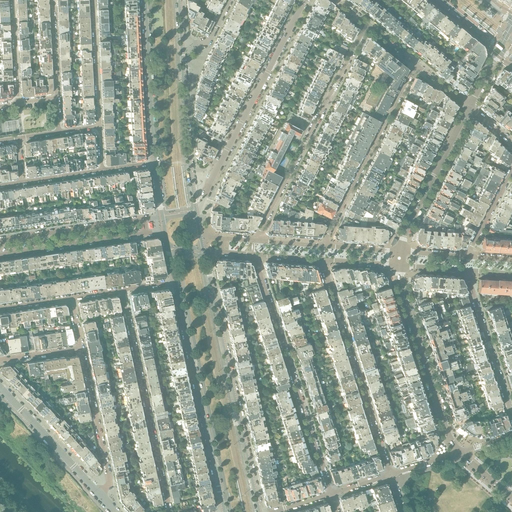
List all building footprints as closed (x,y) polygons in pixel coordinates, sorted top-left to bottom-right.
[(196,11),(199,6),(195,4),(196,0),(186,0),(187,12),(188,12),(187,12),(187,14),(188,15),(188,16),(188,17),(192,19),(196,11)] [(215,0),(214,2),(211,1),(207,9),(208,10),(209,10),(214,12),(217,14),(222,3),(216,0),(215,0)] [(237,0),(236,2),(248,8),(251,3),(252,4),(253,0),(237,0)] [(289,6),(278,0),(276,0),(274,5),(286,11),(287,10),(289,9),(290,7),(289,6)] [(315,5),(328,12),(328,11),(329,10),(330,10),(333,5),(326,0),(316,0),(314,3),(315,5)] [(359,7),(361,8),(367,0),(359,0),(355,5),(358,7),(359,7)] [(366,12),(374,2),(371,0),(367,0),(361,8),(361,9),(365,12),(366,12)] [(409,0),(406,4),(412,9),(419,0),(409,0)] [(417,13),(427,1),(425,0),(419,0),(412,9),(417,13)] [(417,13),(423,17),(432,6),(427,1),(417,13)] [(38,4),(38,10),(48,9),(48,2),(43,2),(43,3),(42,3),(42,4),(38,4)] [(228,18),(240,24),(242,20),(243,20),(246,14),(245,14),(248,9),(248,8),(236,2),(231,12),(228,18)] [(368,15),(371,17),(379,6),(377,4),(374,2),(366,12),(368,13),(368,15)] [(64,14),(67,13),(67,6),(67,5),(57,6),(57,12),(62,11),(62,13),(64,13),(64,14)] [(286,12),(286,11),(274,5),(271,11),(283,17),(284,15),(286,15),(287,13),(286,12)] [(326,14),(328,12),(315,5),(314,7),(312,7),(311,9),(312,10),(325,17),(324,16),(325,14),(326,14)] [(374,18),(376,20),(384,11),(384,10),(379,6),(371,17),(373,19),(374,18)] [(423,17),(428,22),(438,10),(432,6),(423,17)] [(49,17),(48,9),(38,10),(38,15),(42,15),(42,16),(43,16),(43,17),(49,17)] [(89,18),(89,12),(84,12),(84,11),(83,11),(83,10),(78,10),(78,18),(89,18)] [(102,18),(107,18),(107,12),(108,12),(107,10),(97,11),(98,16),(102,16),(102,18)] [(325,17),(312,10),(311,12),(309,13),(308,15),(309,16),(321,22),(323,19),(324,20),(325,17)] [(428,22),(433,26),(442,15),(441,14),(441,13),(438,10),(428,22)] [(199,13),(196,11),(192,19),(189,24),(190,25),(191,26),(193,26),(195,27),(200,16),(201,17),(202,13),(200,12),(199,13)] [(283,17),(271,11),(268,17),(280,23),(281,21),(283,21),(284,19),(283,17)] [(379,22),(381,24),(389,14),(386,12),(384,11),(376,20),(376,21),(378,23),(379,22)] [(336,29),(336,30),(343,16),(344,15),(343,13),(341,12),(340,13),(338,12),(331,25),(334,27),(334,26),(337,27),(336,29)] [(386,28),(394,18),(389,14),(381,24),(381,25),(383,27),(384,27),(386,28)] [(433,26),(439,31),(448,20),(446,18),(446,17),(444,15),(442,15),(433,26)] [(201,17),(200,16),(195,27),(194,29),(193,30),(197,32),(197,31),(200,32),(206,18),(204,17),(203,18),(201,17)] [(321,22),(309,16),(308,18),(306,18),(305,21),(306,22),(319,29),(319,28),(318,28),(320,25),(321,26),(322,23),(321,22)] [(340,34),(341,34),(348,21),(348,20),(346,19),(346,18),(343,16),(336,30),(339,31),(338,32),(341,33),(340,34)] [(280,23),(268,17),(266,20),(263,19),(262,21),(265,22),(265,23),(277,29),(278,27),(280,27),(281,24),(280,23)] [(206,18),(200,32),(199,33),(200,34),(202,34),(203,34),(205,35),(206,33),(212,22),(210,21),(207,20),(207,19),(206,18)] [(219,34),(220,35),(231,41),(233,39),(235,36),(238,31),(237,31),(239,28),(238,28),(240,25),(240,24),(228,18),(224,25),(222,29),(219,34)] [(389,31),(391,32),(399,22),(397,20),(396,21),(394,19),(394,18),(386,28),(386,29),(388,31),(389,31)] [(439,31),(444,35),(453,24),(452,23),(452,22),(448,19),(448,20),(439,31)] [(345,39),(352,25),(353,25),(351,24),(350,22),(348,21),(341,34),(343,35),(343,36),(345,38),(345,39)] [(49,28),(49,22),(38,23),(39,31),(43,30),(43,29),(44,29),(44,28),(49,28)] [(317,31),(319,29),(306,22),(305,24),(303,24),(302,26),(303,28),(315,34),(317,31)] [(393,35),(395,37),(404,27),(401,24),(399,22),(391,32),(393,33),(393,35)] [(89,31),(89,25),(85,25),(85,24),(83,24),(83,23),(79,23),(79,31),(89,31)] [(103,32),(108,31),(107,25),(108,25),(108,23),(98,23),(98,29),(102,29),(103,32)] [(278,30),(277,29),(265,23),(264,26),(263,25),(262,28),(262,29),(274,35),(275,33),(277,32),(278,30)] [(58,24),(59,33),(68,32),(68,28),(68,26),(65,26),(64,25),(63,25),(63,24),(58,24)] [(450,39),(458,28),(457,27),(457,26),(455,24),(453,24),(444,35),(450,39)] [(352,25),(345,39),(348,40),(348,41),(350,42),(357,29),(355,28),(355,27),(352,25)] [(399,39),(401,40),(409,30),(407,28),(406,29),(404,27),(395,37),(398,39),(399,39)] [(50,35),(49,28),(44,28),(44,29),(43,29),(43,30),(39,31),(39,36),(50,35)] [(315,34),(303,28),(302,30),(300,30),(299,33),(311,39),(312,40),(314,37),(315,37),(316,34),(315,34)] [(454,45),(456,43),(465,32),(459,28),(458,28),(450,39),(449,41),(447,42),(447,43),(449,44),(450,42),(454,45)] [(275,36),(274,35),(262,29),(261,32),(260,31),(258,34),(259,34),(271,41),(272,39),(273,38),(274,37),(275,36)] [(405,45),(413,35),(411,32),(409,30),(401,40),(403,41),(403,43),(405,45)] [(65,40),(68,39),(68,35),(74,35),(74,31),(71,31),(71,33),(68,33),(68,32),(59,33),(59,39),(63,39),(64,39),(65,39),(65,40)] [(461,47),(470,37),(468,35),(465,32),(456,43),(459,45),(458,46),(460,48),(461,47)] [(308,46),(311,39),(299,33),(294,42),(307,49),(307,48),(306,47),(307,45),(308,46)] [(271,41),(259,34),(258,37),(257,37),(255,40),(256,40),(268,46),(269,44),(271,44),(272,42),(271,41)] [(409,47),(411,48),(419,38),(420,36),(418,34),(416,37),(413,35),(405,45),(408,47),(409,47)] [(50,43),(50,35),(39,36),(39,42),(43,41),(43,42),(45,42),(45,43),(50,43)] [(217,41),(229,47),(231,44),(232,45),(233,44),(236,46),(237,44),(231,41),(220,35),(219,38),(217,38),(216,40),(217,41)] [(79,37),(80,45),(90,44),(90,39),(90,38),(85,38),(85,37),(84,37),(84,36),(79,37)] [(363,44),(360,50),(365,54),(366,53),(374,43),(373,41),(371,40),(369,38),(368,37),(366,38),(367,39),(365,41),(366,41),(365,42),(363,44)] [(461,47),(466,51),(475,40),(472,38),(471,38),(470,37),(461,47)] [(414,52),(416,52),(423,43),(420,40),(421,40),(419,38),(411,48),(412,49),(412,51),(414,52)] [(269,47),(268,46),(256,40),(255,43),(253,46),(265,52),(266,50),(267,50),(268,49),(269,47)] [(473,53),(480,45),(475,40),(466,51),(466,52),(459,61),(463,64),(464,65),(473,53)] [(229,48),(229,47),(217,41),(216,43),(215,44),(213,46),(214,47),(225,53),(228,47),(229,48)] [(103,50),(109,49),(108,44),(109,44),(109,42),(106,42),(99,42),(99,48),(103,48),(103,50)] [(307,49),(294,42),(293,45),(293,46),(292,48),(291,48),(304,55),(304,54),(305,55),(307,52),(306,51),(307,49)] [(423,43),(416,52),(418,54),(420,54),(421,55),(429,46),(430,45),(428,43),(427,44),(424,42),(423,43)] [(374,43),(366,53),(368,55),(368,56),(370,58),(371,57),(379,47),(377,46),(377,44),(375,43),(374,43)] [(64,51),(68,51),(68,49),(70,49),(69,47),(72,47),(75,47),(75,45),(59,46),(60,54),(63,54),(63,53),(64,53),(64,51)] [(473,53),(481,60),(483,56),(484,53),(483,53),(483,52),(482,49),(482,48),(481,45),(480,45),(473,53)] [(266,53),(265,52),(253,46),(252,49),(251,48),(249,51),(250,52),(262,58),(263,56),(265,56),(266,53)] [(432,48),(429,46),(421,55),(420,56),(424,59),(424,58),(426,59),(435,48),(433,47),(432,48)] [(225,53),(214,47),(213,49),(212,49),(210,52),(211,53),(222,59),(225,53)] [(379,47),(371,57),(373,59),(372,60),(375,62),(379,58),(380,56),(384,51),(383,50),(382,48),(380,47),(379,47)] [(303,57),(304,55),(291,48),(290,51),(290,52),(289,54),(301,61),(301,60),(302,61),(306,63),(308,61),(305,59),(304,60),(303,59),(304,58),(303,57)] [(431,63),(439,53),(436,51),(437,50),(435,48),(426,59),(428,60),(427,61),(430,64),(431,63)] [(51,54),(50,49),(40,49),(40,57),(45,57),(45,56),(46,56),(46,54),(51,54)] [(91,57),(91,51),(86,52),(86,50),(84,50),(84,49),(80,49),(80,58),(91,57)] [(19,50),(20,58),(24,58),(23,56),(25,56),(25,55),(29,55),(29,50),(19,50)] [(331,50),(328,55),(338,60),(340,61),(341,61),(342,58),(342,57),(342,56),(336,52),(334,51),(333,50),(331,50)] [(60,54),(60,59),(70,59),(70,57),(69,57),(69,53),(68,51),(64,51),(64,53),(63,53),(63,54),(60,54)] [(374,85),(365,103),(374,107),(375,106),(376,107),(375,110),(373,114),(381,118),(399,84),(403,75),(406,69),(384,51),(380,56),(382,57),(380,59),(379,58),(375,62),(374,64),(386,73),(387,74),(390,76),(386,84),(385,84),(384,84),(383,84),(383,85),(383,86),(384,87),(383,89),(374,85)] [(263,59),(262,58),(250,52),(249,55),(248,54),(246,57),(259,64),(260,62),(261,61),(262,60),(263,59)] [(435,68),(443,58),(444,57),(441,55),(442,54),(440,52),(439,53),(431,63),(433,64),(433,66),(435,68)] [(219,65),(222,59),(211,53),(210,55),(209,55),(207,57),(208,59),(219,65)] [(476,70),(481,60),(473,53),(464,65),(470,70),(474,73),(474,72),(475,70),(476,70)] [(51,62),(51,54),(46,54),(46,56),(45,56),(45,57),(40,57),(40,62),(51,62)] [(300,63),(301,61),(289,54),(288,54),(287,55),(287,56),(287,58),(286,60),(285,60),(298,66),(299,66),(304,69),(306,67),(302,65),(301,66),(300,65),(301,64),(300,63)] [(327,54),(324,60),(334,65),(335,66),(337,66),(338,63),(337,62),(338,60),(328,55),(327,54)] [(30,63),(29,55),(25,55),(25,56),(23,56),(24,58),(20,58),(20,63),(30,63)] [(260,65),(259,64),(246,57),(245,57),(242,63),(241,62),(241,61),(239,60),(237,62),(242,64),(241,65),(256,72),(256,71),(257,68),(259,67),(260,65)] [(438,74),(446,64),(449,61),(446,59),(446,60),(443,58),(435,68),(438,71),(437,72),(437,74),(438,74)] [(60,59),(60,67),(64,67),(64,65),(66,65),(65,64),(69,64),(69,62),(70,62),(70,59),(60,59)] [(216,70),(219,65),(208,59),(207,61),(206,61),(205,63),(205,65),(216,70)] [(334,65),(324,60),(323,59),(320,65),(331,71),(332,70),(334,68),(333,67),(334,65)] [(367,65),(365,64),(363,62),(360,61),(359,60),(356,59),(353,64),(364,70),(367,65)] [(298,66),(285,60),(284,62),(284,64),(283,66),(295,72),(296,72),(298,69),(297,69),(298,66)] [(92,70),(91,65),(87,65),(86,63),(85,63),(85,62),(81,63),(81,71),(92,70)] [(30,68),(30,63),(20,63),(20,71),(24,71),(24,70),(25,70),(25,68),(30,68)] [(438,74),(443,78),(447,73),(451,68),(454,64),(453,63),(450,67),(446,64),(438,74)] [(470,78),(474,73),(470,70),(464,65),(463,64),(461,63),(460,65),(459,65),(455,70),(454,71),(456,73),(457,72),(458,72),(457,73),(463,78),(465,75),(470,78)] [(60,67),(60,72),(76,71),(76,69),(73,69),(73,70),(69,70),(69,65),(69,64),(65,64),(66,65),(64,65),(64,67),(60,67)] [(361,76),(364,70),(353,64),(350,70),(351,71),(361,76)] [(204,68),(203,70),(215,76),(217,71),(216,70),(205,65),(204,67),(204,68)] [(256,72),(241,65),(238,70),(234,68),(233,69),(238,72),(237,72),(252,79),(254,75),(255,75),(256,73),(256,72)] [(331,71),(320,65),(317,70),(328,76),(330,76),(331,74),(330,72),(331,71)] [(294,74),(295,72),(283,66),(282,66),(281,68),(281,70),(280,72),(292,78),(293,78),(295,75),(294,74)] [(30,76),(30,68),(25,68),(25,70),(24,70),(24,71),(20,71),(21,77),(29,76),(30,76)] [(215,76),(203,70),(202,71),(201,73),(201,74),(200,76),(212,82),(215,76)] [(328,78),(328,76),(317,70),(314,76),(326,82),(327,81),(328,79),(328,78)] [(500,84),(509,73),(508,71),(507,72),(504,70),(503,70),(497,77),(496,79),(495,81),(494,83),(496,85),(498,82),(500,84)] [(66,77),(70,77),(70,74),(71,74),(71,72),(76,72),(76,71),(60,72),(61,79),(65,79),(65,78),(66,78),(66,77)] [(363,76),(361,76),(351,71),(350,72),(348,73),(347,75),(348,76),(349,77),(360,82),(363,76)] [(500,84),(504,88),(511,78),(511,71),(510,72),(509,73),(500,84)] [(252,80),(252,79),(237,72),(236,75),(234,78),(233,77),(232,78),(233,79),(233,80),(235,81),(248,87),(249,83),(251,83),(252,80)] [(292,78),(280,72),(279,72),(278,73),(278,74),(278,75),(277,77),(290,84),(292,81),(291,81),(292,78)] [(455,79),(465,88),(468,84),(467,84),(468,83),(469,81),(471,79),(470,78),(465,75),(463,78),(457,73),(456,75),(456,76),(454,79),(455,79)] [(42,86),(42,75),(41,75),(39,75),(38,75),(40,95),(46,94),(45,85),(42,86)] [(212,82),(200,76),(199,78),(199,80),(198,82),(210,88),(213,82),(212,82)] [(326,82),(314,76),(311,81),(323,87),(324,87),(325,85),(325,83),(326,82)] [(275,81),(274,83),(286,89),(287,90),(289,87),(287,87),(289,84),(290,84),(277,77),(276,78),(275,80),(275,81)] [(346,82),(357,87),(358,88),(361,82),(360,82),(349,77),(348,78),(346,79),(345,81),(346,82)] [(411,97),(412,98),(421,82),(421,81),(419,80),(419,79),(417,78),(415,78),(409,90),(412,91),(411,93),(412,94),(411,97)] [(464,89),(465,88),(455,79),(453,81),(450,85),(461,94),(464,93),(464,92),(465,89),(464,89)] [(248,88),(248,87),(235,81),(234,83),(232,82),(231,85),(232,86),(244,92),(246,90),(247,90),(248,88)] [(322,89),(323,87),(311,81),(309,87),(320,93),(321,92),(322,90),(322,89)] [(4,91),(5,100),(11,100),(13,97),(12,85),(12,82),(7,83),(7,85),(8,91),(4,91)] [(197,88),(208,93),(211,88),(210,87),(210,88),(198,82),(197,85),(197,86),(196,88),(197,88)] [(356,90),(357,87),(346,82),(344,85),(345,86),(346,87),(345,88),(355,94),(357,91),(356,90)] [(421,96),(427,84),(424,82),(422,83),(421,82),(412,98),(414,99),(415,96),(416,96),(418,94),(421,96)] [(272,87),(271,89),(283,95),(284,96),(288,98),(289,96),(287,95),(286,95),(285,95),(285,93),(284,93),(286,89),(274,83),(273,84),(272,86),(272,87)] [(429,85),(427,84),(421,96),(420,96),(423,97),(422,99),(423,100),(422,104),(423,104),(421,108),(432,88),(430,87),(429,85)] [(244,92),(232,86),(231,89),(229,88),(228,91),(230,92),(242,98),(243,96),(244,95),(245,94),(244,92)] [(319,94),(320,93),(309,87),(307,86),(305,89),(307,90),(306,92),(317,98),(318,98),(319,96),(319,94)] [(496,98),(502,103),(503,101),(502,100),(504,97),(505,98),(506,97),(501,92),(500,94),(495,90),(492,87),(490,91),(490,92),(488,93),(489,94),(487,96),(493,102),(496,98)] [(210,94),(208,93),(197,88),(196,91),(196,92),(195,94),(196,95),(207,100),(210,94)] [(341,93),(351,98),(355,100),(356,97),(354,96),(355,94),(345,88),(344,90),(343,90),(341,93)] [(433,89),(432,88),(421,108),(423,109),(423,107),(424,105),(426,101),(426,102),(428,103),(429,101),(431,102),(432,103),(433,100),(438,90),(437,90),(435,89),(435,88),(433,89)] [(93,97),(93,91),(88,91),(88,90),(86,90),(86,89),(82,90),(82,98),(93,97)] [(269,93),(268,95),(280,101),(281,102),(282,99),(281,98),(283,95),(271,89),(270,90),(269,91),(269,92),(269,93)] [(454,109),(455,110),(456,109),(456,107),(456,105),(438,90),(433,100),(437,102),(454,111),(454,109)] [(242,99),(242,98),(230,92),(228,95),(226,94),(225,97),(226,97),(239,104),(240,102),(241,101),(242,99)] [(317,98),(306,92),(303,98),(314,104),(316,103),(317,101),(316,100),(317,98)] [(350,101),(351,98),(341,93),(340,96),(340,97),(339,99),(351,105),(353,103),(350,101)] [(195,101),(206,106),(207,104),(206,104),(208,100),(207,100),(196,95),(195,97),(195,99),(194,101),(195,101)] [(266,99),(265,101),(278,107),(279,105),(278,104),(280,101),(268,95),(267,95),(265,98),(266,99)] [(484,103),(495,111),(499,114),(500,112),(502,112),(503,111),(503,110),(503,109),(502,108),(501,107),(500,107),(499,106),(502,103),(496,98),(493,102),(487,96),(484,103)] [(239,105),(239,104),(226,97),(225,100),(223,99),(222,102),(223,103),(236,109),(237,107),(238,107),(239,105)] [(314,105),(314,104),(303,98),(300,103),(301,104),(313,110),(315,107),(314,106),(314,105)] [(351,105),(339,99),(338,101),(337,101),(335,104),(347,110),(348,107),(349,108),(351,105)] [(402,106),(413,111),(415,106),(417,107),(416,109),(422,112),(423,109),(421,108),(420,107),(410,102),(404,99),(401,105),(402,106)] [(102,102),(102,107),(106,107),(107,110),(112,109),(111,104),(113,104),(112,102),(118,102),(118,101),(102,102)] [(194,108),(203,112),(206,107),(206,106),(195,101),(194,103),(195,104),(193,106),(194,108)] [(278,107),(265,101),(264,102),(263,102),(263,104),(263,105),(262,106),(275,113),(276,110),(275,110),(277,107),(278,108),(278,107)] [(431,102),(429,105),(431,106),(435,108),(435,109),(440,111),(451,116),(452,114),(453,115),(454,112),(454,111),(437,102),(434,103),(433,103),(432,103),(431,102)] [(94,110),(93,104),(89,105),(88,104),(87,104),(87,103),(83,103),(83,111),(94,110)] [(236,109),(223,103),(222,106),(220,105),(219,108),(220,109),(233,115),(234,113),(235,113),(236,111),(236,109)] [(493,113),(495,111),(484,103),(483,105),(481,107),(482,110),(494,120),(497,116),(493,113)] [(312,113),(313,110),(301,104),(298,109),(300,109),(310,115),(310,113),(312,113)] [(345,113),(347,110),(335,104),(334,107),(334,108),(333,110),(345,116),(346,113),(345,113)] [(275,113),(262,106),(261,109),(260,109),(258,111),(259,112),(271,119),(273,116),(274,117),(276,114),(275,113)] [(419,114),(413,111),(402,106),(401,108),(400,108),(398,111),(412,118),(413,116),(417,118),(417,117),(419,114)] [(431,106),(429,109),(431,110),(430,113),(449,123),(449,121),(452,117),(451,116),(440,111),(435,109),(435,108),(431,106)] [(203,112),(194,108),(193,110),(195,111),(193,115),(194,117),(198,119),(198,120),(200,121),(201,121),(205,113),(203,112)] [(233,117),(233,115),(220,109),(219,112),(217,111),(216,114),(217,114),(216,115),(230,121),(231,119),(232,118),(233,117)] [(311,116),(310,115),(300,109),(297,115),(308,121),(309,119),(311,119),(312,117),(311,116)] [(343,119),(345,116),(333,110),(332,112),(331,112),(330,115),(341,121),(342,118),(343,119)] [(494,120),(502,126),(511,115),(511,114),(506,110),(501,116),(499,114),(497,116),(494,120)] [(418,121),(412,118),(398,111),(394,120),(399,122),(405,125),(407,122),(408,120),(410,122),(410,123),(415,126),(417,122),(418,121)] [(277,122),(271,119),(259,112),(258,115),(257,115),(255,117),(256,118),(268,125),(270,122),(271,123),(272,121),(273,121),(273,122),(276,124),(277,122)] [(428,112),(424,118),(426,119),(432,122),(434,123),(445,129),(449,123),(430,113),(428,112)] [(103,115),(103,120),(107,120),(107,123),(112,123),(112,117),(113,117),(113,114),(103,115)] [(230,122),(230,121),(216,115),(213,121),(226,128),(228,125),(229,124),(230,122)] [(341,121),(330,115),(328,118),(329,119),(328,121),(330,122),(339,127),(341,124),(340,124),(341,121)] [(364,117),(363,120),(367,122),(369,123),(368,126),(375,130),(379,122),(375,119),(367,115),(365,118),(364,117)] [(511,116),(511,115),(502,126),(504,128),(505,128),(507,130),(508,128),(511,123),(511,116)] [(65,128),(81,125),(81,121),(80,117),(78,117),(77,118),(75,118),(63,119),(63,126),(65,128)] [(94,122),(94,117),(85,118),(85,121),(81,121),(81,125),(92,124),(94,122)] [(268,125),(256,118),(255,120),(254,121),(252,123),(253,124),(266,131),(265,130),(267,128),(268,128),(269,126),(270,127),(270,128),(273,130),(274,128),(268,125)] [(423,124),(423,125),(431,129),(442,135),(445,129),(434,123),(432,122),(426,119),(425,121),(423,124)] [(104,129),(114,128),(114,126),(113,126),(112,123),(107,123),(107,120),(103,120),(104,129)] [(372,135),(375,130),(368,126),(369,123),(367,122),(363,120),(361,122),(360,125),(361,126),(360,129),(372,135)] [(401,138),(405,140),(410,143),(411,141),(411,140),(412,138),(408,136),(410,133),(411,134),(413,129),(405,125),(399,122),(394,120),(388,131),(402,138),(401,138)] [(226,130),(226,128),(213,121),(209,129),(210,129),(222,135),(224,132),(225,132),(226,130)] [(338,130),(339,127),(330,122),(328,121),(327,123),(326,123),(324,126),(335,132),(337,129),(338,130)] [(482,135),(480,141),(482,141),(482,142),(483,142),(485,143),(489,145),(494,137),(495,136),(476,121),(474,122),(470,128),(482,135)] [(264,179),(276,185),(281,177),(278,175),(280,171),(273,168),(275,165),(288,140),(290,136),(291,134),(292,134),(297,137),(300,130),(286,123),(281,133),(280,132),(277,138),(278,139),(274,146),(271,144),(270,147),(273,149),(271,151),(270,151),(267,156),(268,157),(267,160),(266,160),(264,163),(261,161),(254,174),(264,179)] [(265,134),(266,131),(253,124),(252,126),(251,126),(249,129),(250,130),(263,137),(262,136),(264,133),(265,134)] [(420,130),(419,131),(426,134),(427,135),(439,140),(442,135),(431,129),(423,125),(422,127),(420,130)] [(335,132),(324,126),(322,129),(323,130),(322,132),(334,138),(335,135),(334,134),(335,132)] [(467,134),(480,141),(482,135),(470,128),(467,134)] [(222,135),(210,129),(208,132),(207,131),(205,134),(219,141),(220,139),(222,139),(223,137),(222,135)] [(368,144),(372,135),(360,129),(358,132),(357,131),(356,134),(362,137),(361,140),(368,144)] [(262,139),(263,137),(250,130),(249,132),(248,132),(246,134),(247,136),(260,142),(259,142),(261,139),(262,139)] [(402,138),(388,131),(385,137),(398,144),(401,138),(402,138)] [(437,145),(439,140),(427,135),(426,136),(425,135),(426,134),(419,131),(417,136),(437,145)] [(332,141),(334,138),(322,132),(321,134),(320,134),(318,137),(330,143),(331,140),(332,141)] [(90,142),(95,142),(95,134),(93,133),(79,135),(80,137),(82,137),(82,136),(85,136),(85,140),(89,139),(90,142)] [(365,149),(368,144),(361,140),(362,137),(356,134),(353,139),(354,140),(353,143),(365,149)] [(467,134),(465,140),(476,146),(487,151),(487,150),(489,145),(485,143),(483,142),(482,142),(482,141),(480,141),(467,134)] [(79,135),(74,136),(74,141),(72,142),(73,147),(77,147),(77,146),(81,145),(81,143),(82,143),(82,140),(80,141),(80,137),(79,135)] [(108,144),(113,144),(113,141),(113,140),(113,138),(114,138),(114,135),(104,136),(104,142),(107,141),(108,144)] [(196,151),(198,153),(205,139),(202,137),(200,140),(196,137),(197,136),(194,135),(194,141),(196,142),(195,144),(195,149),(196,149),(195,150),(196,151)] [(70,148),(73,147),(72,142),(74,141),(74,136),(66,137),(67,146),(67,147),(70,147),(70,148)] [(260,142),(247,136),(246,138),(245,138),(243,140),(244,141),(257,148),(256,147),(258,145),(259,145),(260,142)] [(437,145),(417,136),(414,142),(434,152),(437,145)] [(330,143),(318,137),(317,140),(317,141),(316,143),(329,149),(330,146),(329,145),(330,143)] [(393,152),(398,144),(385,137),(382,143),(384,144),(389,146),(387,148),(393,152)] [(497,138),(494,137),(489,145),(487,150),(492,153),(493,154),(497,144),(499,142),(497,141),(498,139),(497,138)] [(95,147),(95,142),(90,142),(89,139),(85,140),(84,140),(85,149),(95,147)] [(202,161),(210,146),(207,145),(206,146),(203,144),(206,139),(205,139),(198,153),(196,158),(197,159),(198,160),(200,159),(202,161)] [(474,149),(476,146),(465,140),(462,145),(484,156),(486,153),(483,152),(482,153),(474,149)] [(105,150),(109,149),(114,149),(115,149),(115,147),(114,147),(113,144),(108,144),(107,141),(104,142),(105,150)] [(254,154),(257,148),(244,141),(243,143),(242,144),(240,146),(241,147),(254,154)] [(428,162),(434,152),(414,142),(411,141),(410,143),(407,149),(405,151),(428,162)] [(329,149),(316,143),(315,143),(314,145),(315,146),(314,148),(325,154),(326,154),(329,149)] [(361,157),(365,149),(353,143),(351,146),(350,145),(348,148),(347,147),(347,146),(344,145),(343,147),(345,148),(347,148),(348,148),(355,152),(354,154),(361,157)] [(390,158),(393,152),(387,148),(389,146),(384,144),(382,143),(378,151),(390,158)] [(497,159),(503,148),(503,147),(502,146),(501,145),(499,145),(497,144),(493,154),(492,153),(491,156),(497,158),(497,159)] [(479,166),(482,161),(484,156),(462,145),(461,146),(462,146),(461,149),(460,151),(470,157),(471,155),(473,156),(472,158),(474,159),(471,165),(478,169),(479,167),(479,166)] [(210,146),(202,161),(203,162),(205,163),(206,163),(209,164),(216,149),(213,148),(212,150),(209,149),(210,146)] [(254,154),(241,147),(240,149),(239,150),(237,152),(238,153),(250,159),(251,159),(252,156),(253,157),(254,154)] [(324,156),(325,154),(314,148),(312,148),(311,150),(312,151),(311,153),(322,159),(323,160),(325,157),(324,156)] [(358,163),(361,157),(354,154),(355,152),(348,148),(345,153),(347,154),(346,157),(358,163)] [(501,163),(507,152),(508,151),(506,150),(505,149),(503,148),(497,159),(497,158),(496,160),(501,163)] [(389,160),(390,158),(378,151),(375,156),(382,159),(380,162),(387,165),(390,161),(389,160)] [(428,162),(405,151),(396,170),(399,171),(406,175),(418,181),(421,175),(428,162)] [(469,159),(471,155),(470,157),(460,151),(459,152),(456,157),(468,164),(471,165),(474,159),(472,158),(471,160),(469,159)] [(509,153),(507,152),(501,164),(507,167),(511,156),(511,153),(510,153),(509,153)] [(96,162),(96,153),(85,154),(86,160),(90,159),(91,162),(96,162)] [(117,154),(117,165),(125,163),(125,155),(125,153),(122,153),(122,154),(119,155),(119,154),(117,154)] [(146,158),(146,153),(133,154),(133,156),(131,157),(130,157),(131,163),(145,160),(146,158)] [(235,159),(248,165),(249,162),(250,163),(252,160),(251,159),(250,159),(238,153),(237,155),(236,155),(234,157),(235,159)] [(321,161),(322,159),(311,153),(310,154),(309,156),(309,157),(308,159),(320,164),(321,165),(322,162),(321,161)] [(110,166),(117,165),(117,154),(114,155),(114,156),(111,156),(111,155),(109,155),(110,166)] [(385,169),(387,165),(380,162),(382,159),(375,156),(370,165),(383,171),(384,168),(385,169)] [(355,168),(358,163),(346,157),(344,162),(342,161),(340,164),(342,165),(342,166),(348,169),(348,167),(349,167),(350,166),(355,168)] [(467,166),(468,164),(456,157),(453,163),(464,168),(465,167),(467,168),(466,170),(473,173),(475,174),(478,169),(471,165),(469,167),(467,166)] [(69,172),(77,171),(76,165),(73,165),(72,159),(67,160),(69,172)] [(77,171),(82,170),(81,161),(80,159),(75,160),(75,159),(72,159),(73,165),(76,165),(77,171)] [(96,166),(96,162),(91,162),(90,159),(86,160),(85,160),(85,161),(81,161),(82,170),(95,168),(96,166)] [(249,166),(248,165),(235,159),(234,161),(233,161),(231,163),(232,165),(246,172),(246,171),(245,170),(246,168),(247,168),(249,166)] [(317,171),(320,164),(308,159),(307,159),(306,161),(306,162),(305,164),(316,170),(317,171)] [(479,166),(501,178),(504,172),(498,169),(491,166),(482,161),(479,166)] [(11,170),(7,171),(9,181),(15,180),(17,178),(16,162),(14,162),(11,163),(10,163),(11,170)] [(463,170),(464,168),(453,163),(450,168),(462,175),(465,176),(466,173),(472,176),(473,173),(466,170),(465,171),(463,170)] [(316,170),(305,164),(304,164),(303,166),(303,168),(303,169),(314,175),(317,171),(316,170)] [(36,177),(34,165),(25,166),(26,176),(28,178),(31,177),(36,177)] [(246,172),(232,165),(231,166),(230,167),(228,169),(229,170),(243,177),(242,176),(243,173),(245,174),(246,172)] [(370,165),(368,170),(374,174),(373,177),(380,180),(383,175),(381,174),(383,171),(370,165)] [(351,177),(355,168),(350,166),(349,167),(348,167),(348,169),(342,166),(339,171),(351,177)] [(493,194),(501,178),(479,166),(479,167),(478,169),(475,174),(472,180),(470,183),(478,187),(482,189),(493,194)] [(9,181),(7,171),(7,170),(5,171),(5,169),(2,170),(1,169),(0,168),(0,175),(1,182),(9,181)] [(450,168),(447,174),(469,185),(470,183),(472,180),(467,177),(465,176),(462,175),(450,168)] [(314,175),(303,169),(301,170),(300,172),(301,173),(300,175),(311,181),(314,175)] [(242,180),(243,177),(229,170),(228,172),(227,172),(225,176),(239,183),(239,182),(240,179),(242,180)] [(378,183),(380,180),(373,177),(374,174),(368,170),(363,179),(376,185),(377,182),(378,183)] [(348,182),(351,177),(339,171),(335,179),(340,182),(341,181),(342,182),(343,180),(348,182)] [(415,187),(418,181),(406,175),(399,171),(397,175),(405,179),(404,181),(415,187)] [(124,193),(123,189),(121,173),(115,174),(116,183),(120,182),(121,189),(122,193),(124,193)] [(469,185),(447,174),(444,180),(466,191),(469,185)] [(112,190),(110,175),(104,176),(105,185),(108,184),(109,191),(112,190)] [(141,182),(149,181),(149,180),(148,175),(134,177),(133,177),(134,183),(135,183),(135,186),(141,185),(141,182)] [(311,181),(300,175),(299,175),(297,177),(298,178),(297,180),(308,186),(309,186),(310,183),(309,183),(311,180),(311,181)] [(239,183),(225,176),(222,182),(234,188),(236,185),(238,186),(239,183)] [(100,192),(98,177),(92,177),(93,186),(96,186),(97,192),(100,192)] [(88,195),(86,178),(80,179),(81,189),(84,188),(85,196),(88,195)] [(276,185),(264,179),(263,182),(262,182),(259,187),(265,189),(266,188),(267,189),(268,188),(274,190),(276,185)] [(344,190),(348,182),(343,180),(342,182),(341,181),(340,182),(335,179),(332,184),(344,190)] [(374,188),(376,185),(363,179),(360,184),(367,188),(366,190),(373,194),(375,188),(374,188)] [(77,197),(74,180),(68,181),(70,190),(72,190),(73,197),(77,197)] [(308,186),(297,180),(296,180),(295,183),(295,184),(294,186),(304,191),(306,192),(307,189),(307,188),(308,186)] [(412,193),(415,187),(404,181),(403,184),(394,180),(392,184),(401,187),(412,193)] [(466,191),(444,180),(441,186),(455,193),(463,197),(464,194),(463,194),(465,191),(463,190),(466,191)] [(150,190),(149,181),(141,182),(141,185),(135,186),(136,192),(150,190)] [(63,202),(65,201),(62,182),(56,183),(58,192),(60,191),(61,199),(63,199),(63,202)] [(233,191),(234,188),(222,182),(220,185),(221,186),(220,189),(233,195),(234,196),(235,197),(238,199),(239,197),(236,196),(237,194),(235,193),(233,191)] [(54,203),(51,184),(45,184),(46,194),(49,194),(50,201),(51,201),(51,204),(54,203)] [(344,190),(332,184),(331,184),(329,187),(328,186),(326,191),(333,195),(334,193),(341,196),(344,190)] [(371,197),(373,194),(366,190),(367,188),(360,184),(356,192),(369,198),(370,196),(371,197)] [(409,199),(412,193),(401,187),(392,184),(389,189),(409,199)] [(42,205),(39,185),(34,186),(35,196),(38,195),(39,203),(39,205),(42,205)] [(304,191),(294,186),(293,185),(292,185),(290,187),(291,189),(290,190),(299,195),(301,196),(303,194),(302,193),(304,191)] [(461,201),(463,197),(455,193),(441,186),(437,192),(450,198),(458,202),(459,200),(461,201)] [(29,210),(30,210),(30,207),(31,206),(31,204),(28,187),(22,188),(24,197),(26,197),(28,207),(29,210)] [(269,199),(274,190),(268,188),(267,189),(266,188),(265,189),(259,187),(258,190),(257,193),(269,199)] [(490,199),(493,194),(482,189),(478,187),(476,192),(477,193),(480,194),(490,199)] [(17,209),(20,208),(17,189),(11,189),(13,199),(15,199),(16,206),(17,206),(17,209)] [(231,198),(233,195),(220,189),(219,189),(217,191),(218,193),(217,195),(232,203),(233,199),(231,198)] [(406,205),(409,199),(389,189),(386,195),(406,205)] [(8,210),(6,190),(0,191),(1,201),(4,200),(5,210),(8,210)] [(152,200),(150,190),(136,192),(137,198),(143,198),(144,201),(152,200)] [(298,198),(299,195),(290,190),(289,190),(287,190),(286,192),(287,193),(286,195),(296,200),(297,201),(299,198),(298,198)] [(336,204),(341,196),(334,193),(333,195),(326,191),(324,194),(325,195),(324,198),(336,204)] [(376,208),(377,206),(378,204),(373,201),(373,200),(369,198),(356,192),(353,198),(375,210),(376,208)] [(457,205),(458,202),(450,198),(437,192),(434,198),(447,204),(448,205),(457,209),(458,206),(457,205)] [(269,199),(257,193),(255,196),(255,195),(252,200),(258,203),(259,202),(260,203),(261,201),(267,204),(269,199)] [(487,204),(490,199),(480,194),(477,193),(475,198),(475,199),(487,204)] [(133,214),(133,210),(132,204),(131,197),(131,195),(127,195),(128,203),(125,203),(127,216),(130,215),(131,214),(133,214)] [(228,209),(232,203),(217,195),(216,196),(215,198),(215,199),(214,201),(221,205),(228,209)] [(294,205),(296,200),(286,195),(285,195),(281,202),(289,206),(290,206),(292,204),(294,205)] [(406,205),(386,195),(383,201),(389,204),(403,211),(406,205)] [(124,216),(127,216),(125,203),(125,200),(122,201),(121,196),(118,197),(118,203),(119,205),(120,216),(123,215),(124,216)] [(333,210),(336,204),(324,198),(322,197),(321,199),(322,200),(320,203),(333,210)] [(487,204),(475,199),(474,201),(473,201),(473,200),(468,197),(466,201),(484,210),(487,204)] [(511,199),(506,197),(505,197),(504,199),(504,200),(503,202),(511,207),(511,199)] [(86,220),(88,220),(86,209),(87,209),(85,198),(84,199),(85,206),(80,206),(80,207),(82,220),(82,221),(83,222),(85,222),(86,221),(86,220)] [(107,217),(106,207),(106,205),(105,198),(101,199),(102,206),(99,207),(101,219),(104,219),(105,218),(107,217)] [(111,218),(114,218),(112,205),(109,205),(108,198),(105,199),(105,198),(106,205),(106,207),(107,217),(110,217),(111,218)] [(152,206),(152,200),(144,201),(143,198),(137,198),(139,207),(152,206)] [(372,215),(374,211),(375,210),(353,198),(350,204),(372,215)] [(457,209),(448,205),(447,204),(434,198),(431,204),(444,210),(445,208),(455,213),(457,209)] [(98,220),(101,219),(99,207),(97,207),(96,200),(92,201),(93,207),(95,206),(95,208),(93,209),(95,219),(97,219),(98,220)] [(262,213),(267,204),(261,201),(260,203),(259,202),(258,203),(252,200),(250,203),(251,204),(250,206),(257,210),(262,213)] [(403,211),(389,204),(380,200),(378,204),(377,206),(387,211),(400,217),(403,211)] [(95,219),(93,209),(93,207),(92,201),(88,201),(89,208),(87,209),(86,209),(88,220),(88,221),(91,221),(92,220),(95,219)] [(219,230),(220,216),(220,214),(216,214),(216,211),(213,211),(213,208),(221,208),(221,205),(214,201),(213,203),(212,207),(211,211),(211,213),(210,217),(210,222),(210,223),(211,223),(211,224),(212,227),(214,227),(214,229),(219,230)] [(482,215),(484,210),(466,201),(465,204),(469,206),(470,206),(471,207),(473,208),(472,210),(482,215)] [(282,213),(287,214),(288,212),(289,210),(287,209),(289,206),(281,202),(278,208),(283,210),(282,213)] [(329,218),(333,210),(320,203),(318,202),(316,205),(317,205),(315,211),(314,210),(313,211),(319,214),(320,214),(324,216),(325,215),(329,218)] [(511,214),(511,213),(511,207),(503,202),(502,203),(501,205),(501,206),(500,208),(511,214)] [(361,216),(367,217),(371,217),(372,215),(350,204),(347,209),(355,213),(361,216)] [(442,213),(444,210),(431,204),(428,209),(441,216),(442,216),(451,221),(452,218),(442,213)] [(152,206),(139,207),(139,210),(138,210),(138,214),(151,212),(153,210),(152,206)] [(397,223),(400,217),(387,211),(377,206),(376,208),(375,210),(374,211),(382,215),(397,223)] [(482,215),(472,210),(471,212),(469,211),(467,212),(467,211),(462,208),(461,211),(479,220),(482,215)] [(511,214),(500,208),(499,208),(498,210),(498,212),(497,214),(509,220),(511,214)] [(51,222),(49,210),(49,209),(47,210),(47,209),(43,209),(43,210),(45,223),(45,224),(46,224),(48,224),(49,223),(51,222)] [(311,238),(312,224),(312,223),(313,212),(306,209),(304,213),(300,211),(299,213),(298,237),(298,238),(301,238),(302,237),(304,237),(305,238),(308,239),(309,238),(311,238)] [(355,213),(347,209),(344,215),(351,218),(353,214),(354,214),(355,213)] [(451,221),(442,216),(441,216),(428,209),(425,215),(429,217),(440,223),(447,227),(451,221)] [(43,224),(45,223),(43,210),(41,211),(41,212),(37,212),(39,224),(39,225),(40,225),(42,225),(43,224)] [(298,237),(299,213),(295,213),(295,211),(291,211),(291,210),(290,210),(290,212),(288,212),(287,214),(286,218),(285,221),(284,236),(286,236),(287,237),(294,238),(295,237),(298,237)] [(227,233),(228,233),(229,214),(229,211),(228,211),(227,217),(220,216),(219,230),(219,231),(220,232),(222,232),(223,231),(224,231),(225,232),(226,232),(227,232),(227,233)] [(373,218),(380,222),(393,229),(397,223),(382,215),(374,211),(372,215),(371,217),(372,218),(373,218)] [(479,220),(461,211),(459,214),(464,217),(465,216),(465,218),(467,219),(466,221),(472,224),(475,225),(476,226),(479,220)] [(13,229),(14,228),(13,216),(9,217),(8,215),(7,215),(7,212),(6,212),(6,217),(7,217),(8,229),(10,229),(12,229),(13,229)] [(242,234),(245,234),(246,214),(245,213),(244,216),(245,216),(245,218),(237,218),(236,232),(237,233),(240,233),(241,232),(242,233),(242,234)] [(236,232),(237,218),(237,214),(229,214),(228,233),(232,233),(232,232),(236,232)] [(253,231),(260,217),(258,216),(256,215),(247,215),(246,214),(245,234),(249,234),(250,233),(250,231),(253,231)] [(277,235),(278,220),(279,220),(280,214),(275,214),(273,218),(265,233),(266,235),(269,236),(270,235),(273,235),(274,236),(276,236),(277,235)] [(506,225),(509,220),(497,214),(496,214),(495,216),(495,217),(494,219),(506,225)] [(8,229),(7,217),(6,217),(3,217),(3,216),(0,217),(0,218),(1,218),(2,230),(4,229),(4,230),(6,230),(7,230),(8,229)] [(351,242),(364,243),(367,217),(361,216),(360,216),(359,219),(357,219),(357,223),(359,223),(359,226),(355,225),(355,227),(352,226),(351,242)] [(424,246),(426,225),(428,218),(426,217),(425,216),(416,233),(415,239),(418,244),(420,246),(423,246),(424,246)] [(371,243),(373,218),(372,218),(371,217),(367,217),(364,243),(371,243)] [(438,247),(439,231),(440,223),(429,217),(428,218),(426,225),(424,246),(426,246),(427,248),(430,248),(431,247),(431,246),(433,247),(434,248),(437,248),(438,247)] [(283,237),(284,236),(285,221),(286,218),(281,218),(281,220),(279,220),(278,220),(277,235),(280,235),(280,237),(283,237)] [(371,243),(378,244),(380,222),(373,218),(371,243)] [(490,225),(489,227),(490,228),(493,229),(496,230),(499,230),(500,230),(501,230),(503,230),(504,230),(506,225),(494,219),(493,220),(492,222),(492,223),(491,225),(490,225)] [(380,222),(378,244),(381,244),(383,244),(385,243),(387,241),(388,239),(393,229),(380,222)] [(445,248),(446,232),(447,227),(440,223),(439,231),(438,247),(440,247),(441,249),(444,249),(445,248)] [(312,224),(311,238),(312,239),(315,239),(316,238),(316,237),(319,238),(319,237),(321,235),(325,226),(324,226),(324,225),(323,224),(322,225),(321,224),(312,224)] [(342,240),(344,240),(346,226),(346,224),(342,224),(342,228),(338,228),(337,235),(336,235),(335,236),(334,238),(335,240),(337,240),(338,241),(341,241),(342,240)] [(351,242),(352,226),(352,225),(349,225),(349,226),(346,226),(344,240),(344,241),(351,242)] [(459,234),(459,248),(461,248),(462,248),(463,248),(464,248),(469,240),(468,240),(469,238),(469,239),(473,231),(465,226),(463,230),(464,230),(463,232),(461,232),(461,234),(459,234)] [(453,230),(453,234),(452,248),(454,248),(455,250),(457,250),(459,249),(459,248),(459,234),(460,230),(460,228),(454,227),(453,230)] [(449,232),(446,232),(445,247),(447,248),(448,249),(450,249),(452,248),(453,234),(449,234),(449,232)] [(497,252),(498,239),(491,239),(483,238),(482,251),(497,252)] [(146,247),(159,245),(158,240),(156,239),(139,241),(135,242),(136,248),(145,247),(146,247)] [(511,240),(498,239),(497,252),(497,253),(511,254),(511,253),(511,247),(511,240)] [(128,243),(130,256),(136,255),(135,249),(134,242),(128,243)] [(118,258),(124,257),(122,244),(116,245),(118,258)] [(112,259),(118,258),(116,245),(110,246),(112,259)] [(160,251),(159,245),(146,247),(146,250),(144,251),(145,256),(146,256),(153,255),(153,252),(160,251)] [(106,259),(104,246),(98,247),(100,260),(106,259)] [(94,261),(100,260),(98,247),(92,248),(94,261)] [(88,262),(86,249),(80,250),(82,263),(86,262),(87,268),(87,271),(90,271),(88,262)] [(162,260),(160,251),(153,252),(153,255),(146,256),(147,258),(148,258),(149,262),(162,260)] [(58,267),(65,266),(62,253),(56,254),(58,267)] [(52,267),(50,254),(44,255),(46,268),(52,267)] [(33,270),(40,269),(38,256),(31,257),(33,270)] [(28,271),(26,258),(19,259),(21,272),(28,271)] [(21,272),(19,259),(13,260),(15,273),(21,272)] [(230,275),(231,261),(228,261),(227,260),(225,259),(224,260),(223,275),(223,274),(226,275),(226,278),(227,278),(229,278),(230,275)] [(9,274),(15,273),(13,260),(7,261),(9,274)] [(164,266),(162,260),(149,262),(150,265),(148,265),(149,267),(149,268),(164,266)] [(223,275),(224,260),(221,260),(219,260),(218,261),(217,261),(217,262),(216,263),(216,264),(215,265),(215,266),(215,267),(215,268),(215,269),(217,279),(220,279),(220,275),(223,275)] [(240,279),(243,279),(244,262),(242,262),(241,261),(239,260),(238,261),(236,277),(237,276),(240,276),(240,279)] [(3,275),(9,274),(7,261),(1,262),(3,275)] [(244,262),(243,279),(244,279),(249,279),(255,277),(251,264),(249,264),(249,262),(248,261),(245,261),(244,262)] [(270,278),(274,278),(275,263),(271,263),(271,264),(269,263),(265,262),(263,265),(265,267),(266,268),(265,268),(265,269),(265,270),(266,270),(265,271),(268,278),(270,278)] [(276,278),(283,279),(284,264),(275,263),(274,278),(275,284),(277,284),(276,279),(276,278)] [(291,285),(293,264),(284,264),(283,279),(290,279),(290,280),(290,285),(291,285)] [(300,280),(301,265),(293,264),(291,285),(292,285),(293,280),(300,280)] [(127,283),(131,283),(128,265),(127,265),(127,268),(128,270),(124,270),(120,271),(121,273),(120,273),(122,284),(127,283)] [(141,281),(140,275),(139,275),(139,271),(138,270),(135,271),(134,270),(134,269),(130,269),(130,267),(130,265),(128,265),(131,283),(141,281)] [(308,281),(309,281),(310,266),(301,265),(300,280),(301,280),(301,283),(308,283),(308,281)] [(165,272),(164,266),(149,268),(149,267),(140,269),(138,269),(138,270),(139,271),(140,271),(140,272),(144,271),(144,274),(151,273),(151,274),(165,272)] [(312,294),(324,290),(319,274),(318,274),(318,273),(318,272),(318,271),(317,271),(318,270),(317,268),(314,268),(314,267),(314,266),(310,266),(309,281),(318,281),(318,284),(316,285),(317,287),(318,291),(311,293),(312,294)] [(341,282),(337,269),(336,268),(331,268),(331,272),(337,292),(343,290),(341,282)] [(345,282),(348,281),(344,269),(343,268),(341,269),(341,268),(337,269),(341,282),(345,281),(345,282)] [(354,281),(351,271),(351,269),(349,269),(347,269),(346,270),(346,268),(344,269),(348,281),(348,283),(354,281)] [(364,292),(357,269),(355,270),(355,269),(351,271),(354,281),(358,293),(361,292),(361,293),(364,292)] [(357,269),(364,292),(366,291),(371,290),(364,270),(362,270),(357,269)] [(369,270),(364,270),(371,290),(372,293),(374,292),(378,291),(371,271),(371,270),(369,271),(369,270)] [(378,291),(388,288),(387,282),(384,278),(384,277),(381,274),(379,273),(374,271),(372,270),(371,271),(378,291)] [(113,285),(122,284),(120,273),(117,274),(117,271),(111,272),(113,285)] [(104,287),(113,285),(111,272),(106,273),(106,275),(103,276),(103,275),(104,287)] [(165,272),(151,274),(151,276),(150,276),(145,277),(146,281),(164,278),(166,276),(165,272)] [(104,287),(103,275),(94,276),(95,288),(104,287)] [(421,300),(421,290),(421,275),(417,275),(413,278),(413,280),(412,281),(411,287),(416,302),(421,300)] [(434,291),(435,276),(433,276),(432,275),(429,275),(428,276),(427,291),(428,291),(428,292),(431,292),(435,292),(435,291),(434,291)] [(442,293),(442,292),(441,292),(442,277),(440,277),(439,275),(436,275),(435,276),(434,291),(435,291),(438,291),(438,293),(442,293)] [(87,289),(95,288),(94,276),(85,277),(87,289)] [(448,292),(449,277),(447,277),(446,276),(443,276),(442,277),(441,292),(442,292),(445,292),(445,293),(449,293),(449,292),(448,292)] [(456,294),(457,278),(454,278),(453,276),(451,276),(449,277),(448,292),(449,292),(452,293),(452,294),(456,294)] [(87,289),(85,277),(67,280),(69,292),(73,292),(87,289)] [(462,306),(463,307),(470,305),(461,279),(459,277),(458,277),(457,278),(456,294),(455,296),(459,296),(462,306)] [(63,293),(69,292),(67,280),(67,279),(61,280),(61,281),(59,281),(59,287),(62,287),(63,293)] [(496,293),(497,281),(479,279),(478,292),(486,293),(496,294),(496,293)] [(54,294),(63,293),(62,287),(59,287),(59,281),(58,281),(58,280),(52,281),(54,294)] [(496,293),(509,294),(510,282),(510,281),(497,280),(497,281),(496,293)] [(24,299),(22,285),(17,286),(16,281),(14,282),(14,285),(13,286),(14,287),(15,294),(18,293),(19,300),(24,299)] [(48,295),(54,294),(52,281),(46,282),(47,283),(44,284),(44,289),(47,289),(48,295)] [(44,289),(44,284),(44,283),(37,284),(39,296),(48,295),(47,289),(44,289)] [(33,297),(39,296),(37,284),(31,285),(29,286),(30,292),(33,291),(33,297)] [(24,299),(33,297),(33,291),(30,292),(29,286),(28,285),(22,285),(24,299)] [(221,296),(233,293),(232,290),(234,290),(233,286),(229,287),(219,289),(221,296)] [(10,301),(19,300),(18,293),(15,294),(14,287),(8,288),(8,289),(10,301)] [(0,296),(1,302),(10,301),(8,289),(2,290),(1,288),(0,288),(0,296)] [(260,292),(258,288),(246,292),(244,292),(240,293),(241,297),(242,297),(243,297),(247,295),(248,296),(250,295),(260,292)] [(390,293),(388,288),(378,291),(374,292),(375,296),(375,295),(376,299),(390,293)] [(337,292),(340,300),(353,296),(352,295),(351,292),(352,292),(351,289),(347,291),(346,289),(343,290),(337,292)] [(156,300),(170,297),(169,291),(167,290),(149,292),(150,297),(154,296),(154,300),(156,300)] [(327,298),(324,290),(312,294),(313,299),(319,297),(320,300),(327,298)] [(343,310),(355,306),(367,302),(366,298),(367,298),(366,294),(366,291),(364,292),(361,293),(361,292),(358,293),(352,295),(353,296),(340,300),(343,310)] [(262,300),(260,292),(250,295),(252,303),(262,300)] [(148,307),(147,299),(146,299),(144,293),(135,294),(138,309),(148,307)] [(221,296),(222,302),(234,299),(236,299),(235,296),(234,297),(233,293),(221,296)] [(371,307),(392,300),(390,293),(376,299),(369,301),(371,307)] [(138,309),(135,294),(131,295),(129,297),(135,324),(145,321),(144,315),(140,316),(139,313),(140,313),(139,310),(138,310),(138,309)] [(275,300),(277,306),(298,300),(299,299),(300,299),(299,296),(288,299),(287,296),(275,300)] [(109,298),(112,310),(116,309),(117,313),(120,312),(118,299),(115,297),(109,298)] [(171,303),(170,297),(156,300),(158,306),(171,303)] [(225,310),(238,308),(239,307),(238,303),(239,303),(239,302),(242,301),(243,300),(243,299),(243,297),(242,297),(241,297),(236,298),(237,301),(235,302),(234,299),(222,302),(222,304),(223,304),(224,306),(223,307),(223,308),(224,309),(224,310),(225,310)] [(328,303),(327,298),(320,300),(319,297),(313,299),(316,307),(328,303)] [(112,310),(109,298),(103,299),(105,312),(106,311),(106,314),(109,313),(110,311),(112,310)] [(419,311),(432,307),(443,303),(442,301),(441,298),(439,298),(427,302),(417,305),(419,311)] [(104,312),(105,312),(103,299),(96,300),(99,313),(100,312),(100,315),(103,314),(104,312)] [(97,313),(99,313),(96,300),(90,301),(93,315),(94,315),(94,316),(97,316),(97,313)] [(279,312),(291,309),(292,308),(290,305),(299,303),(298,300),(277,306),(279,312)] [(395,307),(392,300),(371,307),(372,310),(373,313),(373,314),(395,307)] [(93,315),(90,301),(84,302),(87,316),(88,315),(88,317),(91,317),(91,315),(93,315)] [(253,310),(264,307),(263,301),(252,305),(253,310)] [(85,316),(87,316),(84,302),(79,303),(78,305),(81,319),(81,321),(86,320),(85,317),(85,316)] [(173,309),(171,303),(158,306),(159,312),(172,310),(173,309)] [(331,313),(328,303),(316,307),(316,308),(313,308),(315,314),(324,311),(325,314),(331,313)] [(59,306),(63,325),(62,322),(65,322),(64,316),(68,315),(66,307),(64,305),(59,306)] [(458,315),(458,316),(471,312),(472,311),(471,311),(471,308),(470,307),(469,308),(469,306),(470,305),(463,307),(458,309),(455,310),(456,313),(457,312),(458,315)] [(488,316),(489,316),(504,312),(503,309),(503,308),(503,307),(505,306),(505,305),(503,305),(501,306),(500,306),(498,307),(497,307),(496,308),(494,308),(493,309),(491,309),(487,311),(488,316)] [(61,326),(63,325),(59,306),(53,306),(55,320),(56,320),(55,317),(58,317),(59,323),(61,323),(61,326)] [(343,310),(345,316),(358,311),(357,309),(356,309),(355,306),(343,310)] [(51,324),(48,307),(42,308),(44,322),(44,319),(46,318),(47,325),(51,324)] [(267,316),(264,307),(253,310),(252,310),(255,318),(255,320),(267,316)] [(383,315),(384,318),(397,313),(395,307),(373,314),(376,320),(381,318),(381,316),(383,315)] [(435,316),(432,307),(419,311),(421,317),(428,315),(428,318),(435,316)] [(41,323),(44,322),(42,308),(36,309),(39,329),(42,329),(45,328),(42,328),(41,323)] [(226,314),(226,317),(240,314),(239,311),(238,311),(238,308),(225,310),(224,311),(224,314),(226,314)] [(36,329),(37,329),(39,329),(36,309),(30,310),(32,320),(34,320),(35,325),(36,329)] [(279,312),(281,319),(302,312),(303,311),(303,310),(302,310),(299,311),(299,309),(292,311),(291,309),(279,312)] [(348,325),(360,322),(359,319),(360,318),(373,314),(373,313),(372,310),(366,312),(365,309),(362,310),(359,311),(358,311),(345,316),(348,325)] [(160,318),(173,316),(174,315),(173,312),(172,312),(172,310),(159,312),(158,312),(158,315),(159,315),(160,318)] [(27,328),(24,311),(18,312),(20,322),(23,322),(24,328),(25,331),(27,330),(27,328)] [(333,318),(331,313),(325,314),(324,311),(315,314),(316,315),(313,316),(313,317),(316,316),(317,320),(320,319),(321,322),(333,318)] [(283,324),(296,320),(295,317),(300,316),(299,314),(300,313),(302,313),(302,312),(281,319),(281,320),(283,324)] [(461,322),(473,318),(473,317),(473,314),(471,314),(471,312),(458,316),(458,315),(457,315),(458,319),(459,318),(460,321),(461,322)] [(492,322),(505,318),(504,315),(505,315),(504,312),(489,316),(490,319),(491,320),(492,322)] [(15,326),(13,313),(5,314),(7,327),(15,326)] [(376,320),(378,327),(399,320),(397,313),(384,318),(382,319),(381,318),(376,320)] [(227,323),(241,320),(241,317),(240,317),(239,314),(240,314),(226,317),(225,318),(226,320),(227,321),(227,323)] [(117,322),(122,321),(122,319),(121,315),(109,318),(111,327),(117,325),(117,322)] [(437,322),(435,316),(428,318),(428,315),(421,317),(424,326),(437,322)] [(160,322),(161,325),(174,322),(175,321),(175,319),(174,318),(173,316),(160,318),(158,319),(159,322),(160,322)] [(263,324),(269,322),(267,316),(255,320),(258,328),(264,326),(263,324)] [(285,330),(287,330),(299,325),(303,324),(301,318),(296,320),(283,324),(285,330)] [(321,323),(323,327),(335,323),(334,320),(333,318),(321,322),(321,323)] [(461,324),(462,327),(462,328),(475,324),(475,323),(475,320),(473,320),(473,318),(461,322),(460,321),(459,321),(460,325),(461,324)] [(493,327),(494,328),(506,324),(505,321),(506,320),(505,318),(492,322),(493,324),(492,325),(493,327)] [(229,329),(243,326),(242,323),(241,323),(240,320),(241,320),(227,323),(227,324),(227,326),(228,327),(229,329)] [(401,327),(399,320),(378,327),(380,333),(386,331),(385,329),(387,328),(388,331),(401,327)] [(439,327),(449,323),(448,320),(438,324),(437,322),(424,326),(426,332),(439,327)] [(87,323),(82,324),(84,332),(86,341),(97,339),(96,333),(97,333),(97,332),(99,332),(98,329),(98,326),(95,327),(94,321),(89,322),(87,323)] [(124,330),(122,321),(117,322),(117,325),(111,327),(112,332),(124,330)] [(136,330),(147,327),(151,326),(150,324),(146,324),(145,321),(135,324),(136,330)] [(162,331),(176,329),(177,327),(176,325),(175,324),(174,322),(161,325),(160,325),(161,329),(162,328),(162,331)] [(258,329),(260,335),(272,331),(271,328),(270,325),(269,322),(263,324),(264,326),(258,328),(254,329),(255,330),(258,329)] [(348,325),(350,331),(356,329),(357,332),(363,330),(361,324),(361,325),(360,322),(348,325)] [(336,329),(335,323),(323,327),(320,328),(321,331),(324,331),(324,333),(325,332),(336,329)] [(439,334),(440,335),(452,331),(449,323),(439,327),(426,332),(428,339),(437,336),(436,334),(438,333),(438,334),(439,334)] [(65,330),(67,345),(72,344),(74,342),(70,324),(64,325),(65,330)] [(464,334),(476,330),(477,329),(476,326),(475,326),(475,324),(462,328),(462,327),(461,328),(462,331),(463,330),(464,333),(464,334)] [(496,333),(509,329),(508,326),(507,327),(506,324),(494,328),(493,329),(494,331),(495,331),(496,333)] [(290,335),(290,336),(302,332),(299,325),(287,330),(287,332),(287,333),(288,335),(289,336),(290,335)] [(230,333),(230,336),(244,333),(243,329),(242,330),(242,327),(243,326),(229,329),(228,331),(229,333),(230,333)] [(353,340),(365,336),(364,333),(364,331),(367,330),(366,329),(368,328),(369,330),(372,329),(372,326),(368,327),(366,328),(366,329),(363,330),(357,332),(356,329),(350,331),(353,340)] [(148,333),(147,327),(136,330),(138,335),(148,333)] [(403,333),(401,327),(388,331),(386,331),(380,333),(381,336),(382,339),(384,339),(403,333)] [(42,329),(39,329),(37,329),(37,334),(40,349),(45,348),(43,335),(42,329)] [(164,338),(177,335),(178,334),(177,331),(176,331),(176,329),(162,331),(162,332),(161,332),(162,335),(163,335),(164,338)] [(333,340),(339,338),(338,332),(336,329),(325,332),(326,335),(325,336),(326,339),(332,337),(333,340)] [(496,339),(498,339),(509,335),(509,333),(508,332),(509,332),(509,329),(496,333),(497,335),(496,337),(496,339)] [(21,352),(34,350),(32,335),(31,330),(28,331),(29,335),(19,336),(21,346),(20,346),(21,352)] [(125,336),(124,330),(112,332),(114,341),(120,340),(120,337),(125,336)] [(465,336),(466,339),(466,340),(478,336),(479,335),(478,332),(477,332),(476,330),(464,334),(464,333),(463,334),(464,337),(465,336)] [(260,335),(263,344),(269,342),(268,339),(274,337),(272,331),(260,335)] [(430,347),(443,342),(447,341),(446,337),(450,336),(451,340),(454,339),(452,331),(440,335),(440,336),(439,337),(439,338),(438,338),(437,336),(428,339),(430,347)] [(21,346),(19,336),(19,338),(15,338),(14,337),(15,337),(15,335),(19,334),(18,332),(12,333),(15,353),(21,352),(20,346),(21,346)] [(292,342),(304,338),(302,332),(290,336),(290,337),(290,339),(290,341),(292,342)] [(15,353),(12,333),(13,335),(7,336),(7,340),(8,341),(8,343),(8,344),(9,348),(9,353),(15,353)] [(149,339),(148,333),(138,335),(139,341),(149,339)] [(232,342),(248,339),(247,336),(246,337),(246,338),(245,336),(244,336),(243,333),(244,333),(230,336),(229,337),(230,339),(231,340),(231,342),(232,342)] [(384,346),(405,339),(403,333),(384,339),(382,339),(384,346)] [(164,341),(165,344),(178,341),(179,340),(179,338),(178,337),(177,335),(164,338),(162,338),(163,341),(164,341)] [(499,343),(500,345),(511,341),(511,339),(511,338),(510,338),(509,335),(498,339),(497,340),(498,343),(499,343)] [(127,345),(125,336),(120,337),(120,340),(114,341),(115,347),(127,345)] [(353,340),(355,346),(361,344),(362,347),(368,345),(366,339),(365,336),(353,340)] [(467,342),(468,345),(468,346),(480,342),(481,341),(480,338),(479,338),(478,336),(466,340),(466,339),(465,340),(466,343),(467,342)] [(277,346),(274,337),(268,339),(269,342),(263,344),(265,350),(277,346)] [(341,343),(339,338),(333,340),(332,337),(326,339),(327,345),(329,344),(330,347),(341,343)] [(306,343),(304,338),(292,342),(292,344),(292,345),(292,347),(294,348),(306,343)] [(86,341),(89,358),(101,356),(100,350),(103,349),(102,344),(100,344),(99,344),(97,339),(86,341)] [(150,345),(149,339),(139,341),(140,347),(150,345)] [(232,348),(233,349),(246,346),(249,345),(249,343),(247,343),(247,344),(246,343),(245,343),(244,339),(248,339),(232,342),(231,343),(231,346),(232,346),(232,347),(232,348)] [(386,353),(407,346),(405,339),(384,346),(386,353)] [(166,350),(180,348),(181,347),(180,344),(179,343),(178,341),(165,344),(164,344),(165,348),(166,347),(166,350)] [(501,351),(511,347),(511,341),(500,345),(500,347),(500,348),(500,350),(501,351)] [(444,349),(445,350),(453,348),(454,347),(453,344),(445,346),(443,342),(430,347),(433,354),(442,351),(441,349),(443,348),(443,349),(444,349)] [(470,352),(482,348),(483,346),(482,344),(481,344),(480,342),(468,346),(468,345),(467,345),(468,348),(469,348),(470,351),(470,352)] [(299,361),(311,357),(310,354),(311,354),(312,353),(311,348),(309,343),(306,343),(294,348),(297,358),(298,358),(299,361)] [(344,352),(341,343),(330,347),(331,350),(329,351),(330,353),(337,351),(338,354),(344,352)] [(357,354),(370,350),(369,347),(368,345),(362,347),(361,344),(355,346),(357,354)] [(129,351),(127,345),(115,347),(117,355),(123,354),(123,352),(129,351)] [(152,351),(150,345),(140,347),(141,353),(152,351)] [(255,351),(255,349),(253,349),(248,350),(249,351),(248,351),(248,348),(246,349),(246,346),(233,349),(232,350),(233,352),(234,353),(233,353),(234,355),(247,352),(250,352),(254,351),(255,351)] [(265,350),(268,360),(274,358),(273,354),(279,352),(277,346),(265,350)] [(409,353),(407,346),(386,353),(383,354),(384,357),(387,356),(394,354),(395,353),(397,357),(409,353)] [(435,362),(448,357),(447,354),(455,351),(454,347),(453,348),(445,350),(445,352),(444,352),(444,353),(443,353),(442,351),(433,354),(435,362)] [(503,357),(511,353),(511,347),(501,351),(501,352),(501,354),(503,355),(503,357)] [(180,348),(166,350),(165,351),(166,354),(167,354),(168,357),(181,354),(182,353),(181,350),(180,350),(180,348)] [(471,354),(472,357),(472,358),(484,354),(485,352),(484,350),(483,350),(482,348),(470,352),(470,351),(469,351),(470,354),(471,354)] [(366,361),(373,359),(371,353),(370,350),(357,354),(359,360),(365,358),(366,361)] [(130,359),(129,351),(123,352),(123,354),(117,355),(119,362),(130,359)] [(153,357),(152,351),(141,353),(143,359),(153,357)] [(346,358),(344,352),(338,354),(337,351),(330,353),(332,359),(333,359),(334,360),(334,362),(333,362),(346,358)] [(235,360),(235,362),(248,359),(252,358),(254,357),(254,355),(251,356),(250,356),(249,356),(249,355),(248,356),(247,352),(234,355),(234,356),(234,359),(235,359),(235,360)] [(270,365),(282,361),(280,357),(280,355),(279,352),(273,354),(274,358),(268,360),(270,365)] [(390,366),(411,359),(409,353),(397,357),(385,360),(387,367),(390,366)] [(504,362),(505,363),(511,360),(511,353),(503,357),(504,359),(503,360),(504,362)] [(169,363),(183,360),(183,359),(183,357),(182,356),(181,354),(168,357),(167,357),(167,360),(168,360),(169,363)] [(450,366),(459,363),(461,362),(461,361),(460,358),(459,354),(448,357),(435,362),(438,370),(447,367),(446,364),(447,364),(448,365),(449,364),(450,366)] [(474,364),(486,359),(487,358),(486,356),(485,356),(484,354),(472,358),(472,357),(471,357),(472,360),(473,360),(474,363),(474,364)] [(65,372),(67,381),(68,381),(81,378),(76,356),(68,358),(68,359),(64,360),(64,358),(41,361),(44,377),(44,381),(50,381),(49,376),(44,376),(44,375),(65,372)] [(93,376),(105,373),(104,367),(107,367),(105,361),(102,361),(101,356),(89,358),(93,376)] [(143,359),(145,370),(149,369),(148,368),(150,368),(150,366),(155,365),(154,364),(155,364),(154,361),(153,357),(143,359)] [(313,363),(311,357),(299,361),(298,361),(299,364),(300,365),(301,367),(313,363)] [(349,367),(346,358),(333,362),(335,368),(342,366),(343,369),(349,367)] [(359,360),(362,369),(374,365),(373,362),(373,359),(366,361),(365,358),(359,360)] [(132,365),(130,359),(119,362),(117,363),(117,366),(114,366),(115,369),(119,369),(119,368),(132,365)] [(250,365),(248,359),(235,362),(236,368),(250,365)] [(414,366),(411,359),(390,366),(391,369),(392,369),(393,372),(414,366)] [(475,366),(476,369),(489,365),(488,362),(487,361),(486,359),(474,364),(474,363),(473,363),(474,366),(475,366)] [(170,366),(170,369),(184,367),(185,366),(184,363),(183,363),(183,360),(169,363),(168,363),(169,366),(170,366)] [(44,377),(41,361),(32,362),(33,369),(36,368),(37,374),(38,378),(44,377)] [(277,369),(283,367),(283,364),(282,361),(270,365),(273,375),(279,373),(277,369)] [(29,375),(37,374),(36,368),(33,369),(32,362),(27,363),(28,371),(29,375)] [(315,368),(313,363),(301,367),(301,369),(301,370),(302,373),(315,368)] [(438,370),(440,377),(453,373),(452,369),(460,366),(459,363),(450,366),(450,367),(449,367),(449,368),(448,369),(447,367),(438,370)] [(133,372),(132,365),(119,368),(119,369),(121,377),(127,376),(126,373),(133,372)] [(146,377),(157,375),(156,371),(157,371),(156,368),(155,368),(155,365),(150,366),(150,368),(148,368),(149,369),(145,370),(146,377)] [(251,372),(250,365),(236,368),(237,375),(251,372)] [(371,376),(377,373),(375,368),(374,365),(362,369),(364,375),(370,372),(371,376)] [(491,371),(489,365),(476,369),(477,375),(491,371)] [(0,373),(3,376),(11,369),(9,366),(4,366),(2,367),(1,368),(2,369),(0,371),(0,373)] [(350,372),(349,367),(343,369),(342,366),(335,368),(337,376),(350,372)] [(395,379),(416,373),(414,366),(393,372),(392,372),(394,379),(395,379)] [(13,367),(11,369),(3,376),(5,378),(6,378),(8,380),(18,371),(13,367)] [(172,376),(185,373),(186,372),(186,370),(184,369),(184,367),(170,369),(169,370),(169,371),(170,372),(171,372),(172,376)] [(273,375),(274,379),(286,376),(285,372),(285,370),(284,367),(283,367),(277,369),(279,373),(273,375)] [(317,374),(315,368),(302,373),(303,376),(304,376),(304,378),(317,374)] [(454,380),(454,381),(466,377),(464,370),(453,373),(440,377),(443,385),(452,382),(451,380),(452,379),(453,380),(454,380)] [(12,384),(22,376),(21,376),(23,374),(21,372),(20,374),(18,371),(8,380),(8,381),(9,383),(11,383),(12,384)] [(493,377),(491,371),(477,375),(480,381),(493,377)] [(135,381),(133,372),(126,373),(127,376),(121,377),(122,384),(135,381)] [(252,378),(251,372),(237,375),(239,381),(240,381),(253,378),(252,378)] [(353,382),(350,372),(337,376),(339,383),(346,381),(347,384),(353,382)] [(364,375),(366,383),(379,379),(378,376),(377,373),(371,376),(370,372),(364,375)] [(93,376),(97,393),(108,391),(107,385),(110,384),(110,382),(111,381),(110,381),(109,378),(108,373),(105,373),(93,376)] [(173,382),(187,379),(187,378),(187,376),(186,375),(185,373),(172,376),(171,376),(171,379),(172,379),(173,382)] [(396,382),(397,385),(398,385),(418,379),(416,373),(395,379),(394,379),(392,380),(393,383),(396,382)] [(317,374),(304,378),(305,380),(304,381),(305,384),(319,380),(318,376),(317,374)] [(154,383),(157,383),(157,382),(159,381),(158,379),(157,375),(146,377),(149,388),(152,387),(152,386),(154,385),(154,383)] [(15,387),(16,389),(26,380),(22,376),(12,384),(12,386),(13,387),(15,387)] [(286,376),(274,379),(276,385),(287,382),(288,382),(286,376)] [(443,385),(445,393),(462,387),(469,385),(466,378),(467,378),(466,377),(454,381),(455,382),(454,383),(454,384),(452,384),(452,382),(443,385)] [(494,383),(493,377),(480,381),(482,387),(494,383)] [(84,390),(81,378),(68,381),(67,381),(66,381),(67,384),(59,386),(59,388),(57,388),(56,389),(56,388),(54,388),(54,389),(54,390),(57,390),(57,391),(60,390),(60,392),(70,390),(71,393),(84,390)] [(240,387),(241,388),(255,384),(253,378),(252,378),(253,378),(240,381),(240,383),(239,384),(240,387)] [(175,389),(188,386),(188,385),(189,383),(188,382),(187,382),(187,379),(173,382),(172,383),(173,385),(174,385),(175,389)] [(375,387),(381,385),(379,379),(366,383),(369,392),(376,390),(375,387)] [(395,393),(420,385),(418,379),(398,385),(397,385),(393,386),(394,389),(395,393)] [(20,394),(29,386),(25,381),(26,380),(16,389),(16,390),(20,394)] [(308,388),(308,390),(321,386),(320,383),(319,380),(305,384),(306,387),(308,388)] [(136,387),(135,381),(122,384),(123,386),(124,389),(123,389),(124,392),(130,391),(129,388),(136,387)] [(355,388),(353,382),(347,384),(346,381),(339,383),(342,392),(355,388)] [(277,392),(286,389),(287,389),(286,386),(288,385),(287,382),(276,385),(275,386),(275,387),(276,386),(277,389),(276,390),(277,392)] [(149,388),(150,395),(160,393),(160,389),(160,388),(160,386),(158,386),(157,383),(154,383),(154,385),(152,386),(152,387),(149,388)] [(496,388),(494,383),(482,387),(483,390),(482,391),(483,392),(483,393),(496,388)] [(256,391),(255,384),(241,388),(241,390),(241,391),(241,392),(242,393),(242,394),(257,391),(257,390),(256,391)] [(20,394),(24,399),(34,390),(30,385),(29,386),(20,394)] [(369,392),(371,398),(384,394),(383,391),(381,385),(375,387),(376,390),(369,392)] [(422,391),(420,385),(399,391),(401,397),(401,398),(422,391)] [(176,395),(189,392),(190,391),(190,389),(188,388),(188,386),(175,389),(173,389),(174,391),(175,391),(176,395)] [(309,396),(320,393),(320,390),(322,389),(321,386),(308,390),(309,392),(308,393),(309,396)] [(138,396),(136,387),(129,388),(130,391),(124,392),(124,393),(125,392),(125,395),(126,398),(138,396)] [(463,391),(462,387),(445,393),(450,407),(474,400),(471,390),(470,389),(469,389),(469,388),(465,389),(465,390),(463,391)] [(341,392),(343,398),(351,395),(352,398),(358,396),(356,392),(355,388),(342,392),(341,392)] [(498,394),(496,388),(483,393),(485,398),(498,394)] [(29,402),(39,394),(35,389),(34,390),(24,399),(26,401),(28,401),(29,402)] [(273,393),(275,400),(288,395),(289,394),(288,392),(287,391),(286,389),(277,392),(273,393)] [(86,402),(84,390),(71,393),(72,396),(62,398),(62,399),(59,400),(59,402),(60,403),(61,403),(62,406),(65,405),(65,404),(73,402),(74,405),(86,402)] [(104,399),(112,397),(111,396),(110,396),(109,391),(108,391),(97,393),(99,403),(105,401),(104,399)] [(243,399),(244,400),(257,397),(256,394),(258,394),(257,391),(242,394),(243,396),(242,397),(243,399)] [(422,391),(401,398),(401,397),(398,398),(397,398),(398,401),(399,405),(403,403),(404,404),(424,397),(422,391)] [(176,398),(177,401),(191,398),(191,397),(191,396),(191,395),(190,394),(189,392),(176,395),(175,395),(175,398),(176,398)] [(157,400),(162,400),(162,399),(163,399),(162,396),(161,397),(160,393),(150,395),(152,405),(156,404),(155,402),(158,402),(157,400)] [(312,402),(324,398),(323,394),(321,395),(320,393),(309,396),(310,399),(311,400),(312,402)] [(371,398),(373,404),(380,402),(381,405),(387,402),(385,393),(384,394),(371,398)] [(32,405),(34,407),(43,398),(39,394),(29,402),(29,404),(30,405),(31,405),(32,405)] [(500,400),(498,394),(485,398),(487,404),(500,400)] [(275,400),(277,406),(291,401),(290,398),(289,397),(288,395),(275,400)] [(348,406),(360,402),(359,399),(358,396),(352,398),(351,395),(343,398),(344,398),(347,407),(348,406)] [(132,403),(139,402),(139,399),(138,396),(126,398),(127,404),(126,404),(127,405),(126,405),(120,406),(120,409),(120,410),(124,409),(128,408),(133,407),(132,403)] [(99,403),(100,408),(112,405),(112,402),(113,402),(112,397),(104,399),(105,401),(99,403)] [(245,407),(260,403),(259,403),(258,400),(259,400),(258,397),(257,397),(244,400),(244,402),(244,403),(244,406),(245,407)] [(415,416),(415,417),(429,413),(424,397),(404,404),(403,403),(397,406),(399,415),(403,414),(404,420),(415,416)] [(36,410),(38,411),(47,403),(43,398),(34,407),(33,408),(35,410),(36,410)] [(179,407),(192,405),(193,403),(192,401),(191,400),(191,398),(177,401),(178,401),(179,407)] [(312,405),(313,408),(324,404),(323,401),(325,401),(324,398),(312,402),(313,404),(312,405)] [(152,405),(154,412),(164,410),(163,406),(163,403),(162,403),(162,400),(157,400),(158,402),(155,402),(156,404),(152,405)] [(452,414),(465,410),(476,406),(475,403),(464,406),(463,404),(474,400),(450,407),(450,408),(452,414)] [(500,400),(487,404),(489,410),(495,408),(502,406),(501,402),(500,400)] [(287,412),(286,409),(292,407),(291,405),(292,404),(291,401),(277,406),(280,415),(287,412)] [(90,420),(86,402),(74,405),(75,405),(76,410),(73,411),(74,417),(77,416),(79,422),(83,421),(90,420)] [(141,411),(139,402),(132,403),(133,407),(128,408),(128,410),(127,411),(128,414),(129,413),(141,411)] [(355,414),(362,412),(363,410),(362,410),(361,409),(360,406),(361,406),(360,402),(348,406),(349,410),(347,411),(348,413),(355,411),(355,414)] [(373,404),(376,412),(389,408),(388,402),(387,402),(381,405),(380,402),(373,404)] [(42,416),(51,407),(47,403),(38,411),(38,413),(39,415),(41,415),(42,416)] [(246,413),(246,414),(261,410),(261,409),(260,410),(259,406),(260,406),(260,403),(245,407),(245,409),(245,410),(245,411),(246,412),(246,413)] [(316,414),(328,410),(327,406),(325,407),(324,404),(313,408),(314,411),(315,411),(316,414)] [(108,413),(114,412),(113,408),(112,408),(112,406),(112,405),(100,408),(100,409),(100,411),(101,412),(102,417),(109,416),(108,413)] [(179,409),(180,413),(193,411),(194,410),(194,408),(193,407),(192,407),(192,405),(179,407),(177,408),(178,410),(179,409)] [(465,410),(452,414),(454,420),(455,420),(465,417),(481,412),(480,409),(479,407),(479,405),(476,406),(465,410)] [(46,421),(56,412),(51,407),(42,416),(42,417),(43,418),(44,419),(45,419),(46,421)] [(280,415),(282,421),(295,417),(295,416),(296,416),(295,413),(294,412),(294,413),(293,411),(294,410),(293,407),(292,407),(286,409),(287,412),(280,415)] [(392,417),(389,408),(376,412),(378,419),(385,417),(385,419),(392,417)] [(503,413),(498,415),(497,415),(503,432),(507,431),(507,429),(509,429),(509,428),(504,413),(503,409),(500,410),(501,411),(502,411),(503,413)] [(49,424),(51,425),(60,417),(67,411),(66,410),(64,412),(58,415),(56,412),(46,421),(46,422),(48,424),(49,424)] [(155,419),(167,416),(166,410),(164,410),(154,412),(155,419)] [(246,415),(247,420),(262,416),(261,413),(262,413),(261,410),(246,414),(247,415),(246,415)] [(316,417),(317,420),(329,416),(328,413),(329,412),(328,410),(316,414),(316,416),(316,417)] [(136,418),(143,417),(141,411),(129,413),(129,417),(130,423),(136,422),(136,418)] [(182,419),(195,417),(195,416),(195,415),(195,414),(195,413),(194,413),(193,411),(180,413),(182,419)] [(351,419),(352,421),(365,417),(364,414),(363,414),(362,412),(355,414),(355,411),(348,413),(349,419),(351,419)] [(501,433),(503,432),(497,415),(498,415),(496,411),(495,411),(496,415),(495,416),(495,418),(491,419),(496,434),(501,433)] [(102,417),(103,422),(115,420),(114,414),(114,412),(108,413),(109,416),(102,417)] [(423,421),(430,419),(429,413),(415,417),(415,416),(404,420),(407,428),(410,427),(410,426),(412,426),(413,427),(416,426),(416,427),(424,425),(423,421)] [(155,419),(158,430),(172,427),(172,428),(174,427),(173,422),(174,422),(174,421),(176,421),(175,415),(172,415),(173,421),(169,422),(168,416),(167,416),(155,419)] [(490,436),(483,415),(482,416),(483,420),(481,420),(481,421),(478,422),(477,421),(482,436),(484,437),(487,436),(487,437),(490,436)] [(496,434),(491,419),(488,420),(487,418),(485,419),(484,415),(483,415),(490,436),(496,434)] [(247,420),(248,426),(262,423),(262,420),(263,420),(262,416),(247,420)] [(319,425),(332,421),(331,418),(329,419),(329,416),(317,420),(318,423),(319,423),(319,425)] [(378,419),(381,428),(394,423),(397,422),(395,416),(392,417),(385,419),(385,417),(378,419)] [(55,430),(64,421),(60,417),(51,425),(50,427),(52,428),(53,428),(55,430)] [(145,426),(143,417),(136,418),(136,422),(130,423),(130,426),(132,425),(132,426),(132,429),(145,426)] [(183,425),(196,423),(197,422),(196,419),(195,419),(195,417),(182,419),(180,420),(180,422),(182,423),(183,425)] [(282,421),(284,427),(297,423),(297,422),(297,421),(297,419),(296,418),(295,418),(295,417),(282,421)] [(350,428),(351,429),(360,426),(360,427),(361,428),(367,426),(367,425),(367,424),(366,424),(365,421),(366,420),(365,417),(352,421),(353,425),(351,425),(352,428),(350,428)] [(465,420),(465,417),(455,420),(456,424),(459,427),(462,430),(463,430),(468,434),(472,436),(474,435),(469,420),(469,419),(465,420)] [(412,426),(410,426),(410,427),(412,434),(418,432),(418,433),(422,431),(433,428),(430,419),(423,421),(424,425),(416,427),(416,426),(413,427),(412,426)] [(111,427),(117,426),(117,425),(116,425),(115,420),(103,422),(105,431),(112,430),(111,427)] [(482,436),(477,421),(473,422),(473,420),(470,421),(470,420),(469,420),(474,435),(475,436),(475,437),(477,436),(479,437),(482,436)] [(58,433),(59,434),(68,426),(64,421),(55,430),(55,431),(55,432),(56,433),(58,433)] [(320,428),(320,431),(334,427),(333,424),(332,421),(319,425),(320,427),(320,428)] [(184,428),(185,431),(197,429),(198,428),(198,427),(197,426),(196,425),(196,423),(183,425),(184,428)] [(251,432),(264,429),(265,429),(266,429),(266,426),(264,426),(264,425),(263,425),(262,423),(248,426),(249,429),(250,430),(251,432)] [(284,427),(285,432),(299,428),(299,427),(299,425),(298,424),(297,424),(297,423),(284,427)] [(390,436),(397,434),(395,427),(394,423),(381,428),(383,434),(389,432),(390,436)] [(63,439),(73,430),(68,426),(59,434),(59,436),(60,437),(62,437),(63,439)] [(105,431),(106,437),(118,435),(117,429),(118,428),(117,426),(111,427),(112,430),(105,431)] [(139,434),(146,432),(145,426),(132,429),(133,431),(131,432),(133,438),(139,437),(139,434)] [(357,436),(370,432),(369,429),(367,429),(367,426),(361,428),(360,427),(360,426),(351,429),(351,431),(353,431),(354,434),(356,433),(357,436)] [(158,430),(160,440),(174,437),(172,431),(172,428),(172,427),(158,430)] [(322,437),(336,433),(334,427),(320,431),(320,432),(321,435),(322,435),(322,437)] [(287,439),(301,434),(301,433),(300,431),(299,430),(299,428),(285,432),(287,439)] [(426,436),(426,435),(430,434),(430,433),(432,432),(434,433),(434,431),(433,428),(422,431),(424,437),(426,436)] [(186,438),(198,435),(199,434),(199,432),(198,431),(197,429),(185,431),(184,431),(185,434),(186,437),(186,438)] [(252,436),(252,438),(266,435),(266,432),(265,432),(264,429),(251,432),(250,433),(250,435),(252,436)] [(66,442),(67,443),(77,435),(75,433),(73,430),(63,439),(63,440),(65,442),(66,442)] [(148,441),(146,432),(139,434),(139,437),(133,438),(133,441),(135,441),(136,443),(148,441)] [(353,447),(358,446),(366,443),(365,442),(365,440),(371,438),(370,436),(371,435),(370,432),(357,436),(358,439),(356,440),(357,443),(355,443),(356,444),(353,445),(353,447)] [(389,432),(383,434),(384,437),(386,443),(391,442),(393,441),(396,440),(395,436),(397,436),(397,434),(390,436),(389,432)] [(426,437),(431,451),(434,450),(433,449),(434,449),(436,446),(435,445),(436,445),(436,442),(436,439),(436,438),(436,437),(435,435),(434,434),(434,433),(432,432),(430,433),(430,434),(426,435),(426,436),(426,437)] [(337,439),(336,433),(322,437),(322,438),(323,441),(324,441),(324,443),(336,439),(337,439)] [(287,439),(289,445),(302,440),(303,440),(303,439),(302,437),(301,436),(301,434),(287,439)] [(72,448),(81,439),(77,435),(67,443),(67,445),(68,446),(69,446),(70,447),(72,448)] [(106,437),(108,446),(115,444),(114,442),(120,441),(120,440),(120,439),(119,440),(118,435),(106,437)] [(187,444),(200,441),(201,440),(200,438),(199,437),(198,435),(186,438),(186,441),(187,441),(188,443),(187,444)] [(252,445),(253,445),(267,441),(266,438),(267,438),(266,435),(252,438),(253,440),(252,442),(252,445)] [(175,443),(174,437),(160,440),(162,449),(169,447),(168,445),(175,443)] [(432,452),(431,451),(426,437),(420,439),(421,441),(426,455),(429,454),(429,453),(432,452)] [(362,451),(374,447),(373,444),(372,444),(371,441),(372,440),(372,439),(371,439),(371,438),(365,440),(365,442),(366,443),(358,446),(359,448),(360,451),(362,451)] [(76,453),(85,444),(81,439),(72,448),(72,449),(73,451),(74,451),(76,453)] [(325,447),(326,449),(339,445),(338,442),(337,442),(336,439),(324,443),(324,444),(324,446),(325,447)] [(289,445),(291,451),(304,446),(305,446),(305,445),(304,443),(303,442),(302,440),(289,445)] [(425,457),(426,455),(421,441),(418,442),(417,440),(414,441),(415,444),(420,457),(422,457),(423,458),(425,457)] [(122,448),(120,441),(114,442),(115,444),(108,446),(109,451),(123,449),(123,448),(122,448)] [(135,446),(136,453),(142,452),(142,449),(149,447),(148,441),(136,443),(136,446),(135,446)] [(200,441),(187,444),(188,446),(189,449),(201,447),(202,446),(202,445),(201,444),(200,443),(200,441)] [(254,451),(268,448),(267,445),(269,445),(268,441),(253,445),(254,447),(253,448),(254,451)] [(420,457),(415,444),(412,445),(411,442),(408,443),(413,459),(416,459),(417,460),(419,459),(420,457)] [(163,455),(177,452),(175,444),(175,443),(168,445),(169,447),(162,449),(163,455)] [(413,461),(413,459),(408,443),(401,445),(402,448),(407,462),(409,461),(410,462),(413,461)] [(79,456),(80,457),(90,449),(85,444),(76,453),(76,454),(77,456),(79,456)] [(406,463),(407,462),(402,448),(399,449),(398,448),(396,449),(396,447),(395,444),(393,444),(395,449),(400,463),(400,464),(402,463),(404,464),(406,463)] [(326,453),(327,455),(340,451),(339,448),(338,449),(337,446),(339,445),(326,449),(325,449),(325,451),(325,453),(326,453)] [(293,457),(306,452),(307,451),(306,449),(305,448),(304,446),(291,451),(293,457)] [(151,456),(149,447),(142,449),(142,452),(136,453),(137,456),(138,455),(139,459),(151,456)] [(190,455),(202,453),(203,452),(203,450),(201,449),(201,447),(189,449),(188,449),(189,453),(190,455)] [(254,451),(255,458),(271,454),(270,451),(268,451),(268,448),(254,451)] [(83,460),(84,462),(93,454),(94,453),(90,449),(80,457),(80,458),(81,459),(82,460),(83,460)] [(110,457),(111,460),(118,458),(118,455),(124,454),(127,453),(127,452),(125,453),(124,453),(124,452),(124,451),(123,451),(123,449),(109,451),(110,455),(110,457)] [(397,464),(400,463),(395,449),(392,450),(392,451),(389,452),(393,465),(394,466),(397,465),(397,464)] [(327,462),(327,464),(329,463),(334,462),(333,460),(340,458),(339,455),(338,452),(340,451),(327,455),(326,456),(325,457),(326,459),(327,460),(328,462),(327,462)] [(164,459),(164,462),(178,458),(177,456),(176,452),(177,452),(163,455),(163,456),(164,459)] [(295,462),(309,458),(308,455),(307,454),(306,452),(293,457),(295,462)] [(112,466),(125,464),(124,461),(126,460),(124,455),(125,455),(127,454),(127,453),(124,454),(118,455),(118,458),(111,460),(112,466)] [(191,462),(204,459),(204,458),(204,456),(203,455),(202,453),(190,455),(190,459),(191,458),(191,462)] [(88,466),(98,458),(93,454),(84,462),(84,463),(86,465),(87,465),(88,466)] [(257,462),(257,464),(271,461),(273,460),(272,457),(271,457),(271,454),(255,458),(256,462),(257,462)] [(152,462),(151,456),(139,459),(138,459),(139,462),(138,463),(139,468),(145,466),(145,464),(152,462)] [(372,461),(376,472),(377,471),(378,470),(381,469),(377,456),(371,458),(372,461)] [(98,457),(98,458),(88,466),(88,467),(94,475),(96,475),(98,473),(98,472),(97,471),(101,469),(100,468),(100,467),(98,457)] [(173,466),(179,464),(178,464),(178,462),(177,459),(178,458),(164,462),(166,470),(173,468),(173,466)] [(296,462),(298,468),(312,463),(311,460),(310,460),(309,458),(295,462),(295,463),(296,462)] [(193,468),(205,465),(205,464),(206,463),(205,463),(205,462),(204,461),(204,459),(191,462),(192,465),(193,468)] [(370,475),(366,461),(363,462),(362,460),(359,461),(363,472),(364,475),(366,474),(367,475),(370,475)] [(376,473),(376,472),(372,461),(369,462),(369,460),(366,461),(370,475),(372,474),(373,474),(376,473)] [(258,468),(259,470),(272,467),(274,467),(273,464),(272,464),(271,461),(257,464),(257,465),(257,467),(258,468)] [(363,477),(364,475),(363,472),(359,461),(359,463),(357,464),(356,462),(353,463),(354,465),(358,477),(360,476),(361,477),(363,477)] [(154,471),(152,462),(145,464),(145,466),(139,468),(139,471),(141,470),(142,474),(148,472),(154,471)] [(112,466),(114,472),(127,470),(126,463),(125,464),(112,466)] [(306,472),(316,469),(315,465),(314,465),(313,463),(312,463),(298,468),(301,468),(302,472),(302,473),(306,472)] [(340,484),(340,483),(336,468),(332,469),(331,469),(329,463),(327,464),(334,484),(335,485),(336,484),(338,485),(340,484)] [(180,471),(179,464),(173,466),(173,468),(166,470),(167,476),(181,473),(180,471)] [(358,477),(354,465),(351,466),(350,464),(347,465),(348,466),(352,479),(354,478),(355,479),(357,478),(358,477)] [(194,474),(206,471),(207,470),(207,468),(205,467),(205,465),(192,468),(193,471),(194,474)] [(352,479),(348,466),(345,467),(344,466),(341,466),(342,468),(346,481),(348,480),(349,481),(352,480),(352,479)] [(260,476),(274,473),(276,473),(275,470),(273,471),(272,467),(259,470),(258,471),(258,473),(260,474),(260,476)] [(346,482),(346,481),(342,468),(339,469),(338,467),(336,468),(340,483),(342,482),(343,483),(346,482)] [(115,478),(129,475),(128,472),(127,470),(114,472),(115,478)] [(149,478),(156,477),(154,471),(148,472),(142,474),(143,477),(141,477),(142,479),(139,479),(139,480),(140,483),(140,484),(143,483),(150,481),(149,478)] [(195,480),(207,477),(208,476),(208,474),(207,473),(206,471),(194,474),(193,474),(194,477),(195,480)] [(182,479),(181,473),(167,476),(169,485),(183,482),(182,479)] [(260,483),(274,480),(274,476),(275,476),(274,473),(260,476),(259,476),(260,483)] [(311,475),(312,479),(314,484),(311,485),(314,493),(321,490),(322,488),(319,477),(315,478),(314,474),(311,475)] [(115,478),(116,484),(128,482),(130,481),(129,478),(129,475),(115,478)] [(157,486),(156,477),(149,478),(150,481),(143,483),(143,486),(144,485),(145,489),(157,486)] [(196,486),(209,483),(209,482),(209,481),(209,480),(208,479),(207,477),(195,480),(189,481),(190,484),(195,483),(196,486)] [(307,495),(314,493),(311,485),(314,484),(312,479),(303,482),(307,495)] [(262,486),(263,488),(277,485),(276,482),(275,483),(274,480),(260,483),(261,486),(262,486)] [(169,485),(171,491),(178,490),(184,488),(184,485),(188,484),(187,481),(183,482),(169,485)] [(119,499),(129,491),(129,490),(127,491),(126,488),(128,487),(127,486),(128,486),(129,485),(128,482),(116,484),(119,499)] [(301,496),(307,495),(303,482),(299,483),(299,482),(294,484),(296,490),(299,489),(301,496)] [(197,493),(210,490),(211,489),(211,488),(210,487),(209,486),(209,483),(196,486),(194,486),(195,489),(196,489),(197,493)] [(292,499),(301,496),(299,489),(296,490),(294,484),(291,484),(291,486),(288,487),(292,499)] [(264,495),(278,491),(277,489),(277,485),(263,488),(262,490),(262,492),(263,492),(264,495)] [(374,497),(389,493),(388,490),(387,488),(387,486),(386,486),(385,486),(385,485),(384,485),(382,485),(371,489),(365,491),(366,495),(373,493),(374,497)] [(159,492),(157,486),(145,489),(146,492),(145,492),(146,498),(148,498),(153,497),(152,493),(159,492)] [(292,499),(288,487),(288,486),(286,486),(286,487),(283,488),(285,495),(286,496),(287,501),(292,499)] [(178,490),(171,491),(172,498),(178,497),(180,497),(178,490)] [(198,499),(211,496),(212,495),(212,494),(212,493),(211,492),(210,490),(197,493),(198,499)] [(123,507),(132,498),(135,496),(133,494),(132,492),(130,493),(129,491),(119,499),(120,502),(121,504),(122,504),(123,505),(123,506),(123,507)] [(278,491),(264,495),(263,496),(264,498),(265,498),(265,500),(265,501),(278,498),(279,498),(279,494),(278,495),(277,492),(278,491)] [(153,497),(148,498),(148,500),(151,500),(153,505),(161,504),(159,495),(159,492),(152,493),(153,497)] [(356,494),(361,509),(364,508),(363,506),(367,505),(366,500),(363,492),(356,494)] [(391,499),(389,493),(374,497),(375,501),(374,502),(371,503),(372,505),(391,499)] [(358,510),(361,509),(356,494),(350,495),(354,506),(357,505),(358,510)] [(351,508),(354,506),(350,495),(344,497),(349,511),(350,511),(352,511),(351,508)] [(198,499),(200,505),(212,502),(212,503),(213,503),(213,502),(213,500),(213,499),(212,498),(211,496),(198,499)] [(349,511),(344,497),(340,499),(339,501),(342,511),(349,511)] [(142,511),(143,511),(141,509),(142,508),(140,506),(141,505),(138,501),(137,502),(135,500),(134,500),(132,498),(123,507),(127,511),(142,511)] [(278,498),(265,501),(265,500),(264,501),(265,505),(266,504),(267,507),(268,507),(280,503),(281,503),(280,501),(279,501),(278,498)] [(395,511),(391,499),(372,505),(373,509),(377,507),(378,511),(395,511)] [(201,511),(203,511),(202,511),(207,511),(213,509),(214,509),(214,507),(214,506),(213,505),(212,505),(212,503),(212,502),(200,505),(198,505),(198,511),(201,511)] [(321,505),(323,511),(330,511),(328,505),(325,503),(321,505)]
